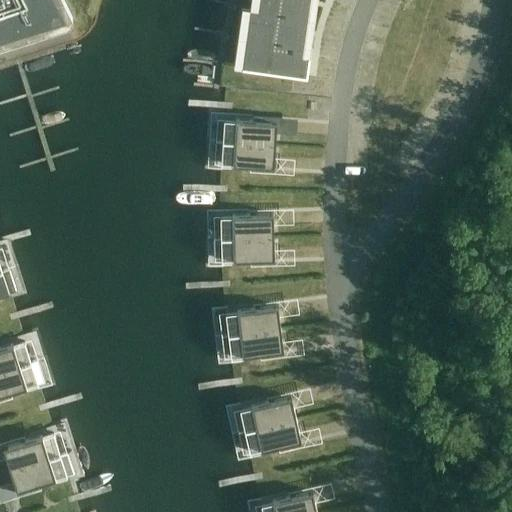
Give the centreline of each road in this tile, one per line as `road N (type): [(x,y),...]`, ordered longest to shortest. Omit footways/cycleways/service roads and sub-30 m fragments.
road 1 (residential): [(335,274),(386,222),(446,137),(480,63),(492,0)]
road 2 (residential): [(382,511),(335,274)]
road 3 (residential): [(335,274),(332,180),(341,95)]
